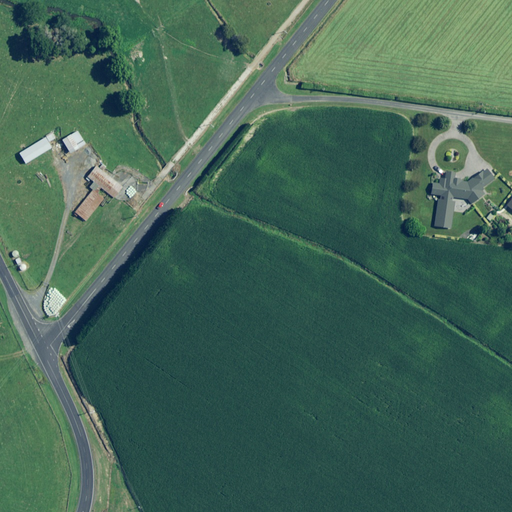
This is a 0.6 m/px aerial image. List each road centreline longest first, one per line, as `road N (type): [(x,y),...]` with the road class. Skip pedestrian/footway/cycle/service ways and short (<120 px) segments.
road 1 (unclassified): [(43,352),(329,0)]
road 2 (tertiary): [(83,511),(84,448),(43,352)]
